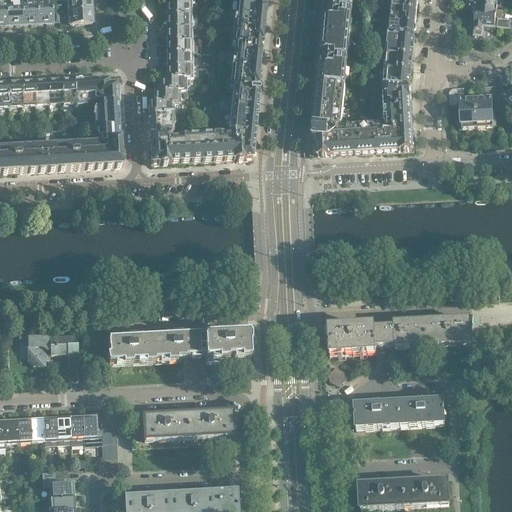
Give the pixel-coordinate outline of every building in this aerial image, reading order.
[(93,9),(92,2),(91,1),(90,0),(75,0),(69,0),(70,13),(91,12),(91,11),(93,9)] [(265,2),(265,0),(238,0),(238,6),(266,9),(266,3),(265,2)] [(352,23),(353,14),(350,13),(351,4),(354,4),(354,0),(327,0),(327,9),(329,9),(328,22),(325,22),(324,39),(350,42),(351,32),(348,32),(349,23),(352,23)] [(417,13),(418,0),(391,0),(391,3),(393,3),(392,10),(417,13)] [(494,1),(494,0),(470,0),(470,2),(469,1),(467,2),(467,6),(468,8),(470,8),(469,10),(473,10),(473,9),(496,11),(497,1),(494,1)] [(59,24),(58,14),(53,14),(52,1),(37,2),(38,12),(36,13),(36,17),(38,18),(38,27),(44,27),(46,28),(50,28),(51,26),(54,26),(53,24),(59,24)] [(21,18),(21,14),(22,13),(22,2),(7,3),(7,14),(6,15),(6,19),(8,20),(8,29),(14,29),(15,30),(20,29),(21,28),(23,28),(23,19),(21,18)] [(36,17),(36,13),(38,12),(37,2),(22,2),(22,13),(21,14),(21,18),(23,19),(23,28),(29,28),(31,29),(35,28),(36,27),(38,27),(38,18),(36,17)] [(6,19),(6,15),(7,14),(7,3),(0,3),(0,30),(5,30),(6,29),(8,29),(8,20),(6,19)] [(190,18),(190,5),(181,5),(179,3),(177,3),(175,5),(168,5),(168,9),(167,11),(167,14),(168,15),(168,18),(175,18),(177,16),(179,16),(181,18),(190,18)] [(262,30),(264,17),(264,15),(265,14),(266,9),(238,6),(237,19),(235,19),(234,27),(262,30)] [(510,31),(511,22),(495,20),(496,11),(473,9),(473,10),(472,16),(475,16),(473,31),(474,32),(474,36),(482,37),(482,32),(483,32),(484,29),(495,30),(495,29),(510,31)] [(416,26),(417,13),(392,10),(392,17),(389,17),(389,23),(391,24),(416,26)] [(93,25),(93,14),(92,13),(91,12),(70,13),(68,13),(68,21),(70,21),(71,27),(93,25)] [(190,31),(190,18),(181,18),(179,16),(177,16),(175,18),(168,18),(168,23),(167,24),(167,27),(168,28),(168,31),(175,31),(177,29),(179,29),(181,31),(190,31)] [(414,39),(416,26),(391,24),(390,31),(389,31),(388,37),(414,39)] [(261,46),(262,36),(262,30),(234,27),(233,37),(235,37),(234,49),(237,49),(237,50),(262,52),(262,47),(261,46)] [(190,43),(190,31),(181,31),(179,29),(177,29),(175,31),(168,31),(168,36),(167,37),(167,40),(168,41),(168,44),(176,44),(178,42),(180,42),(182,43),(190,43)] [(412,58),(414,39),(388,37),(387,47),(386,47),(386,55),(388,55),(412,58)] [(347,70),(348,61),(345,61),(347,51),(349,51),(350,42),(324,39),(322,56),(324,56),(323,70),(321,70),(319,87),(343,89),(345,89),(346,80),(344,80),(345,70),(347,70)] [(190,56),(190,43),(182,43),(180,42),(178,42),(176,44),(168,44),(168,49),(167,50),(167,53),(168,54),(168,56),(176,56),(178,55),(180,55),(182,56),(190,56)] [(258,74),(259,61),(259,59),(261,58),(262,52),(237,50),(236,57),(234,57),(232,71),(258,74)] [(190,69),(190,56),(182,56),(180,55),(178,55),(176,56),(168,56),(168,61),(167,62),(167,66),(168,67),(168,69),(190,69)] [(411,72),(412,58),(388,55),(387,61),(385,61),(384,69),(411,72)] [(190,81),(190,69),(168,69),(168,70),(167,71),(167,75),(168,76),(168,81),(186,80),(186,81),(190,81)] [(409,91),(411,72),(384,69),(383,78),(384,78),(383,88),(385,89),(409,91)] [(256,88),(257,79),(258,74),(232,71),(231,84),(233,84),(232,93),(234,93),(257,95),(258,90),(256,88)] [(186,94),(186,81),(186,80),(168,81),(162,81),(162,82),(160,83),(160,87),(162,88),(162,93),(179,93),(179,94),(186,94)] [(76,105),(74,82),(69,83),(68,81),(64,82),(62,83),(61,83),(62,106),(76,105)] [(98,102),(97,81),(74,82),(76,105),(76,107),(82,107),(85,104),(88,104),(90,103),(98,102)] [(118,109),(117,85),(109,85),(109,81),(97,81),(98,102),(98,109),(98,110),(118,109)] [(62,106),(61,83),(56,83),(54,82),(50,82),(49,84),(48,84),(49,107),(62,106)] [(49,107),(48,84),(42,84),(41,83),(37,83),(36,84),(35,85),(36,107),(49,107)] [(23,108),(21,85),(16,86),(15,84),(11,85),(10,86),(8,86),(9,109),(23,108)] [(36,107),(35,85),(29,85),(28,84),(24,84),(23,85),(21,85),(23,108),(36,107)] [(0,109),(9,109),(8,86),(3,86),(2,85),(0,85),(0,109)] [(340,112),(343,89),(319,87),(316,109),(340,112)] [(410,112),(409,91),(385,89),(386,113),(410,112)] [(496,102),(495,89),(486,90),(487,97),(489,97),(490,101),(491,101),(491,103),(496,102)] [(503,97),(505,95),(501,89),(495,89),(496,102),(502,102),(504,101),(505,100),(503,98),(503,97)] [(461,102),(461,99),(464,99),(463,91),(454,92),(453,92),(452,93),(451,93),(450,94),(450,95),(450,96),(449,96),(450,107),(456,107),(456,105),(460,104),(460,102),(461,102)] [(179,106),(179,94),(179,93),(162,93),(156,93),(156,95),(154,96),(154,100),(156,101),(156,105),(173,104),(173,106),(179,106)] [(256,117),(257,104),(258,95),(257,95),(234,93),(232,115),(256,117)] [(475,101),(461,102),(460,102),(460,104),(461,115),(458,115),(459,123),(458,123),(458,124),(458,125),(458,126),(458,127),(458,128),(459,129),(461,129),(461,131),(477,130),(475,101)] [(494,121),(494,113),(492,113),(491,103),(491,101),(490,101),(475,101),(477,130),(493,130),(492,128),(495,128),(495,127),(496,126),(496,125),(496,124),(496,123),(495,122),(494,121)] [(173,117),(173,106),(173,104),(156,105),(148,105),(149,118),(173,117)] [(122,170),(120,132),(118,109),(98,110),(98,109),(96,110),(94,112),(94,116),(92,116),(93,119),(96,119),(97,131),(95,131),(95,134),(97,136),(97,139),(100,142),(101,148),(102,150),(104,171),(122,170)] [(338,132),(340,112),(316,109),(314,131),(315,131),(327,132),(338,132)] [(412,134),(411,123),(410,112),(386,113),(387,133),(390,135),(412,134)] [(254,139),(256,117),(232,115),(230,134),(232,137),(254,139)] [(174,130),(173,117),(149,118),(150,140),(171,139),(173,137),(173,131),(174,130)] [(340,158),(339,135),(339,132),(338,132),(327,132),(315,131),(313,143),(312,160),(340,158)] [(385,156),(383,133),(381,131),(361,133),(362,157),(385,156)] [(362,157),(361,133),(343,134),(343,135),(339,135),(340,158),(362,157)] [(413,154),(412,134),(390,135),(387,133),(383,133),(385,156),(413,154)] [(251,163),(254,139),(232,137),(232,138),(233,138),(233,141),(234,164),(251,163)] [(169,167),(168,146),(170,144),(170,140),(171,140),(171,139),(150,140),(151,168),(169,167)] [(234,164),(233,141),(225,141),(223,139),(212,140),(213,164),(227,164),(234,164)] [(213,164),(212,140),(190,141),(191,166),(213,164)] [(191,166),(190,141),(176,142),(176,143),(170,144),(168,146),(169,167),(177,167),(177,166),(191,166)] [(104,171),(102,150),(101,148),(95,149),(92,146),(67,148),(68,150),(54,151),(54,149),(47,149),(46,147),(45,147),(46,174),(104,171)] [(0,176),(46,174),(45,147),(43,147),(43,149),(36,150),(36,152),(23,153),(23,151),(10,151),(10,153),(0,153),(0,176)] [(324,279),(323,271),(322,271),(316,271),(315,271),(315,280),(324,279)] [(256,283),(255,275),(247,275),(247,283),(256,283)] [(473,348),(472,336),(473,336),(473,334),(474,334),(474,331),(473,331),(474,324),(471,324),(471,323),(425,325),(426,350),(473,348)] [(426,350),(425,325),(394,327),(394,331),(383,332),(375,332),(375,330),(328,333),(330,360),(376,358),(376,351),(384,350),(395,350),(395,352),(426,350)] [(250,363),(249,349),(250,348),(250,340),(249,340),(249,338),(230,339),(229,336),(223,337),(222,339),(206,340),(206,338),(200,338),(179,339),(179,336),(172,337),(172,339),(155,340),(135,341),(134,339),(128,339),(127,342),(108,343),(109,345),(108,345),(109,353),(109,358),(107,358),(109,366),(123,365),(123,368),(133,367),(132,365),(145,364),(146,366),(155,366),(155,363),(168,363),(168,365),(177,365),(177,362),(186,362),(186,360),(201,359),(205,359),(205,364),(209,364),(209,363),(215,363),(218,362),(218,365),(228,364),(228,362),(241,361),(241,364),(250,363)] [(76,367),(75,349),(70,349),(70,340),(51,341),(50,339),(28,340),(29,352),(27,352),(28,358),(28,359),(28,360),(28,361),(27,363),(33,369),(34,368),(36,369),(37,369),(38,369),(44,370),(46,358),(67,357),(68,367),(76,367)] [(345,384),(344,375),(340,374),(339,373),(332,378),(332,382),(340,385),(345,384)] [(445,429),(444,416),(444,413),(444,405),(399,407),(401,431),(445,429)] [(401,431),(399,407),(355,410),(355,418),(355,421),(356,434),(401,431)] [(232,440),(231,416),(142,421),(142,427),(143,439),(143,445),(144,451),(212,447),(232,446),(232,440)] [(87,421),(82,422),(83,442),(83,447),(102,446),(102,443),(102,441),(102,437),(102,435),(102,431),(101,422),(95,422),(95,420),(95,421),(94,419),(87,419),(87,421)] [(61,423),(56,423),(57,448),(70,447),(70,445),(70,442),(69,422),(68,420),(61,421),(61,423)] [(74,422),(69,422),(70,442),(70,445),(72,445),(72,442),(82,442),(82,445),(83,445),(83,442),(82,422),(82,421),(81,420),(74,420),(74,422)] [(48,424),(43,424),(44,447),(44,449),(57,448),(56,423),(55,421),(48,421),(48,424)] [(22,425),(17,425),(18,445),(18,448),(20,448),(20,445),(30,445),(30,448),(31,448),(31,445),(30,424),(29,422),(22,423),(22,425)] [(35,424),(30,424),(31,445),(31,448),(33,447),(33,444),(43,444),(43,447),(44,447),(43,424),(43,423),(42,422),(35,422),(35,424)] [(9,426),(4,426),(5,446),(5,449),(7,449),(7,446),(17,445),(17,448),(18,448),(18,445),(17,425),(16,423),(9,424),(9,426)] [(51,487),(48,487),(48,489),(51,489),(52,499),(49,499),(49,501),(52,501),(72,499),(72,495),(74,494),(73,487),(72,487),(71,487),(71,486),(68,486),(67,481),(55,481),(55,475),(50,475),(51,487)] [(449,508),(448,484),(404,487),(405,511),(449,508)] [(382,511),(405,511),(404,487),(359,489),(360,511),(382,511)] [(240,511),(240,493),(221,494),(221,497),(125,502),(125,511),(240,511)] [(52,501),(49,501),(49,502),(52,502),(52,511),(72,511),(73,511),(72,508),(74,507),(74,501),(74,500),(72,500),(72,499),(52,501)]
